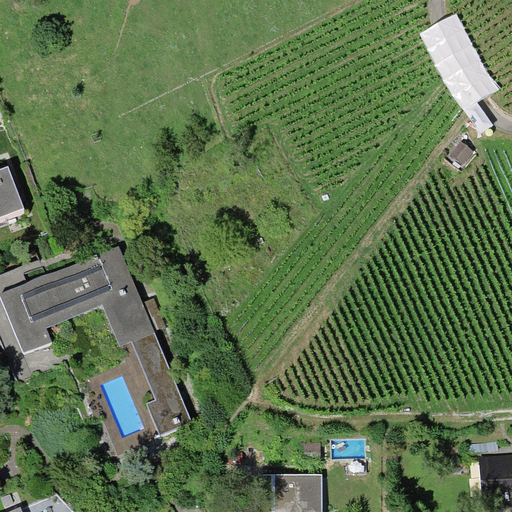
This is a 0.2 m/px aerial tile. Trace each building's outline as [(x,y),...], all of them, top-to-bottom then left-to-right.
[(472,155),(461,146),(452,158),(463,167),(472,155)] [(0,171),(0,220),(20,214),(3,170),(0,171)] [(42,329),(104,303),(121,345),(133,340),(159,403),(149,407),(161,436),(192,423),(120,250),(29,288),(21,271),(0,279),(0,335),(18,379),(57,363),(42,329)] [(485,496),(511,494),(511,455),(482,458),(485,496)] [(275,511),(324,511),(324,477),(275,478),(275,511)] [(74,511),(58,495),(15,511),(74,511)]
